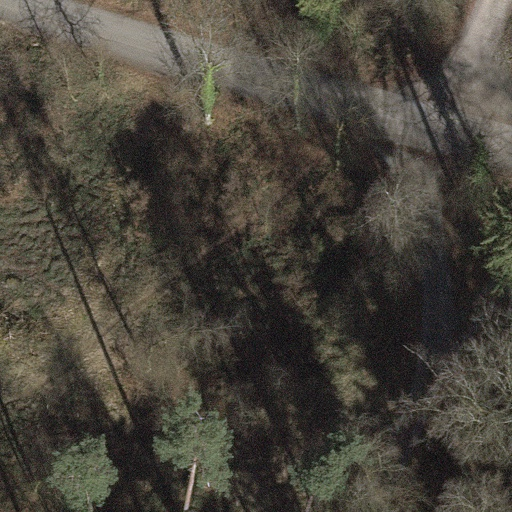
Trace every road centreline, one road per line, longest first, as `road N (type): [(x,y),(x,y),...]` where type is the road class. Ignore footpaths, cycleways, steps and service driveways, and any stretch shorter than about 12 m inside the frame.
road 1 (track): [(379,511),(423,415),(442,340),(439,131),(495,0)]
road 2 (unclassified): [(11,0),(511,148)]
